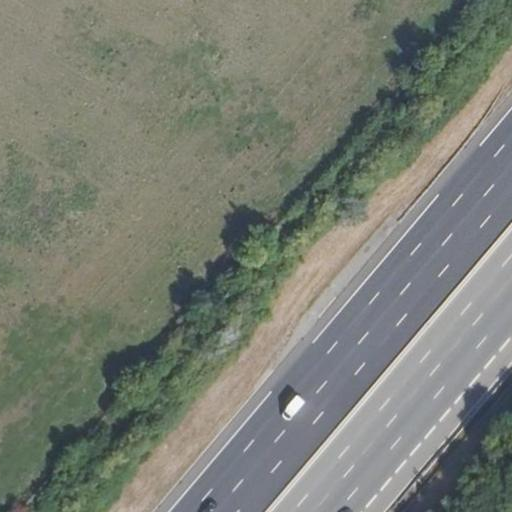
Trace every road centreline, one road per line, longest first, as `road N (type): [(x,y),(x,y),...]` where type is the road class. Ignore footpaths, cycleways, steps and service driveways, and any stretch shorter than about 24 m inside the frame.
road 1 (motorway): [(511,163),(214,511)]
road 2 (motorway): [(326,511),(511,294)]
